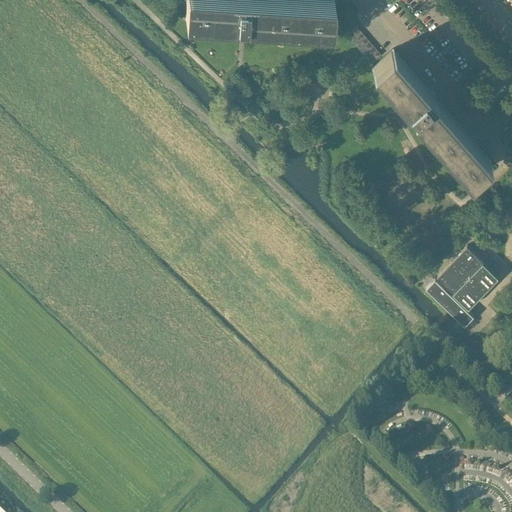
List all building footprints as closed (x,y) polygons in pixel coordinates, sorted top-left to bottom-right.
[(332,28),(334,0),(186,0),(185,19),(238,22),(238,18),(246,18),(246,22),(332,28)] [(343,31),(353,22),(349,17),(339,26),(343,31)] [(347,35),(357,26),(353,22),(343,31),(347,35)] [(351,40),(361,31),(357,26),(347,35),(351,40)] [(355,44),(365,35),(361,31),(351,40),(355,44)] [(359,48),(369,40),(365,35),(355,44),(359,48)] [(363,53),(373,44),(369,40),(359,48),(363,53)] [(367,58),(377,49),(373,44),(363,53),(367,58)] [(491,159),(434,94),(435,93),(429,86),(428,88),(393,47),(370,67),(405,107),(408,105),(413,111),(410,113),(468,179),(491,159)] [(371,62),(381,54),(377,49),(367,58),(371,62)] [(511,140),(511,131),(507,127),(503,130),(511,140)] [(511,140),(503,130),(498,134),(507,144),(511,140)] [(499,275),(484,261),(467,244),(437,275),(454,291),(469,306),(499,275)] [(474,315),(435,277),(426,287),(465,324),(474,315)]
